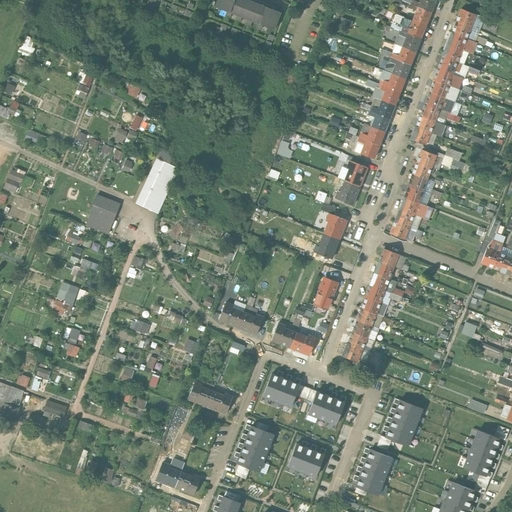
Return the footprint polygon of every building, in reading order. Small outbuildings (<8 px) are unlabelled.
[(280,12),(249,0),(218,0),(216,6),(226,10),(231,12),(237,14),(241,16),(247,19),(251,20),(257,23),(262,24),(274,29),(280,12)] [(435,0),(420,0),(420,3),(412,0),(411,4),(431,12),(435,0)] [(431,12),(411,4),(410,5),(409,9),(416,11),(413,21),(425,25),(431,12)] [(476,15),(461,9),(456,21),(471,27),(476,15)] [(413,21),(405,18),(402,26),(402,27),(409,30),(413,21)] [(495,24),(483,18),(481,23),(493,29),(495,24)] [(425,25),(413,21),(409,30),(402,27),(400,31),(420,39),(425,25)] [(471,27),(456,21),(451,32),(451,33),(466,39),(471,27)] [(396,23),(391,22),(389,26),(395,29),(400,31),(402,27),(397,25),(396,23)] [(420,39),(400,31),(399,35),(395,45),(402,47),(403,47),(415,52),(420,39)] [(466,39),(451,33),(451,32),(446,45),(462,50),(468,53),(471,54),(475,43),(466,39)] [(486,41),(474,36),(472,41),(484,46),(486,41)] [(402,47),(395,45),(392,53),(390,57),(410,65),(415,52),(403,47),(402,47)] [(462,50),(446,45),(441,57),(442,57),(442,56),(457,62),(461,64),(463,65),(468,53),(462,50)] [(392,53),(381,49),(380,53),(386,56),(390,57),(392,53)] [(457,62),(442,56),(442,57),(437,68),(452,74),(454,70),(458,72),(461,64),(457,62)] [(410,65),(390,57),(388,62),(384,71),(392,74),(405,78),(410,65)] [(384,71),(375,67),(371,76),(376,78),(380,79),(384,71)] [(479,71),(469,67),(467,71),(478,75),(477,77),(481,79),(483,74),(478,73),(479,71)] [(452,74),(437,68),(433,80),(433,81),(434,80),(449,86),(455,88),(457,89),(462,78),(452,74)] [(384,71),(380,79),(381,80),(380,84),(399,92),(405,78),(392,74),(384,71)] [(374,82),(369,80),(367,86),(376,89),(377,90),(379,84),(374,82)] [(449,86),(434,80),(433,81),(429,92),(444,98),(449,86)] [(123,93),(137,96),(139,87),(125,84),(123,93)] [(399,92),(380,84),(379,84),(377,90),(376,89),(373,97),(382,101),(382,100),(394,105),(399,92)] [(80,85),(77,95),(84,98),(88,87),(80,85)] [(457,89),(455,88),(452,94),(465,99),(468,93),(462,91),(457,89)] [(444,98),(429,92),(424,104),(439,110),(447,113),(449,113),(453,102),(444,98)] [(12,114),(19,104),(13,100),(7,111),(12,114)] [(394,105),(382,100),(382,101),(378,109),(371,106),(369,111),(389,118),(394,105)] [(371,106),(366,104),(362,102),(360,107),(364,109),(369,111),(371,106)] [(439,110),(424,104),(420,115),(435,121),(439,110)] [(389,118),(369,111),(368,115),(375,118),(371,127),(384,132),(389,118)] [(481,120),(488,123),(492,115),(484,112),(481,120)] [(449,113),(447,113),(445,118),(453,120),(458,122),(460,118),(454,116),(455,115),(449,113)] [(133,140),(141,117),(134,114),(127,137),(133,140)] [(435,121),(420,115),(415,127),(430,133),(435,121)] [(371,127),(364,124),(359,137),(379,145),(384,132),(371,127)] [(430,133),(415,127),(415,126),(410,139),(425,145),(430,133)] [(118,127),(112,138),(120,142),(126,131),(118,127)] [(28,129),(24,137),(40,144),(44,135),(28,129)] [(84,141),(86,135),(80,133),(78,139),(84,141)] [(359,137),(353,135),(351,141),(356,143),(357,141),(359,137)] [(379,145),(359,137),(357,141),(365,144),(361,154),(373,159),(379,145)] [(461,153),(447,148),(445,155),(452,158),(458,160),(461,153)] [(421,150),(416,162),(431,168),(438,170),(440,164),(442,158),(436,156),(437,153),(431,150),(430,153),(421,150)] [(113,157),(120,159),(122,153),(115,151),(113,157)] [(445,155),(444,155),(444,156),(437,153),(436,156),(442,158),(440,164),(466,174),(467,172),(470,166),(461,162),(452,159),(452,158),(445,155)] [(132,172),(136,163),(125,158),(121,168),(132,172)] [(178,171),(156,161),(136,206),(158,215),(178,171)] [(367,168),(350,161),(347,169),(349,170),(345,181),(359,187),(367,168)] [(431,168),(416,162),(412,174),(427,180),(431,168)] [(13,192),(15,182),(20,183),(23,173),(7,169),(2,189),(13,192)] [(427,180),(412,174),(407,186),(408,186),(423,192),(423,191),(422,191),(427,180)] [(359,187),(345,181),(340,192),(338,191),(335,199),(352,206),(359,187)] [(423,192),(408,186),(403,197),(418,203),(419,203),(425,205),(427,198),(427,199),(429,194),(423,191),(423,192)] [(331,194),(326,193),(325,196),(322,203),(328,205),(331,199),(329,198),(331,194)] [(435,196),(429,194),(427,199),(438,203),(440,197),(435,195),(435,196)] [(418,203),(403,197),(399,209),(398,209),(414,215),(420,217),(421,213),(430,216),(434,217),(435,215),(423,210),(425,205),(419,203),(418,203)] [(119,207),(97,198),(87,225),(108,234),(119,207)] [(414,215),(398,209),(399,210),(396,217),(396,216),(394,221),(409,227),(414,215)] [(430,216),(421,213),(420,217),(440,225),(442,220),(434,217),(430,216)] [(346,220),(329,214),(326,221),(329,222),(324,234),(339,239),(346,220)] [(494,220),(488,236),(493,239),(500,222),(494,220)] [(409,227),(394,221),(389,233),(404,239),(411,242),(414,235),(413,235),(416,230),(409,227)] [(502,223),(497,234),(503,236),(507,225),(502,223)] [(423,232),(416,230),(413,235),(414,235),(420,238),(423,232)] [(324,234),(319,232),(319,233),(318,233),(316,236),(317,236),(315,243),(317,244),(314,252),(331,258),(339,239),(324,234)] [(492,240),(488,245),(487,248),(481,263),(493,268),(499,253),(501,247),(502,244),(492,240)] [(169,251),(182,253),(183,246),(170,244),(169,251)] [(511,250),(511,251),(506,249),(506,248),(501,247),(499,253),(493,268),(500,271),(505,273),(511,257),(511,253),(511,250)] [(398,255),(383,249),(379,261),(394,267),(398,255)] [(134,255),(131,263),(138,266),(141,258),(134,255)] [(73,264),(70,274),(86,279),(92,261),(82,259),(80,266),(73,264)] [(394,267),(379,261),(374,272),(374,273),(389,279),(394,267)] [(128,267),(126,275),(133,277),(135,269),(128,267)] [(230,272),(224,286),(228,287),(234,274),(230,272)] [(389,279),(374,273),(373,273),(374,273),(369,285),(384,290),(384,291),(390,293),(392,288),(393,288),(395,281),(389,279)] [(337,283),(324,278),(314,304),(327,309),(337,283)] [(384,290),(369,285),(365,297),(366,297),(380,302),(387,304),(389,298),(390,293),(384,291),(384,290)] [(224,286),(219,296),(224,298),(228,288),(224,286)] [(393,288),(392,288),(390,293),(401,297),(402,292),(393,288)] [(401,297),(390,293),(389,298),(399,301),(401,297)] [(254,299),(249,297),(248,299),(248,300),(246,305),(246,306),(251,308),(254,299)] [(380,302),(366,297),(365,297),(361,308),(376,314),(382,316),(383,316),(387,305),(387,304),(380,302)] [(233,306),(225,303),(219,320),(238,327),(243,312),(232,308),(233,306)] [(268,306),(263,304),(260,312),(265,314),(268,306)] [(257,310),(251,308),(246,306),(244,313),(243,312),(238,327),(256,334),(263,318),(256,315),(257,310)] [(305,310),(297,306),(294,312),(298,314),(296,319),(301,320),(304,312),(305,310)] [(376,314),(361,308),(356,320),(371,326),(372,325),(378,328),(382,316),(376,314)] [(301,320),(298,327),(303,329),(309,313),(304,312),(301,320)] [(181,322),(183,317),(174,313),(172,318),(181,322)] [(148,333),(150,324),(134,320),(132,329),(148,333)] [(371,326),(356,320),(352,332),(367,338),(371,326)] [(459,332),(471,337),(475,325),(464,320),(459,332)] [(320,321),(317,329),(325,332),(328,324),(320,321)] [(285,326),(278,323),(271,340),(290,347),(296,333),(284,329),(285,326)] [(76,343),(79,329),(70,327),(66,341),(76,343)] [(367,338),(352,332),(347,343),(362,349),(367,338)] [(308,335),(307,337),(296,333),(290,347),(309,355),(315,338),(308,335)] [(231,341),(229,351),(239,354),(241,343),(231,341)] [(502,351),(481,342),(479,346),(501,354),(502,351)] [(75,357),(79,347),(69,343),(65,353),(75,357)] [(362,349),(347,343),(342,356),(357,362),(362,349)] [(152,368),(155,357),(150,356),(147,367),(152,368)] [(375,365),(365,361),(363,368),(373,371),(375,365)] [(199,365),(194,363),(190,372),(196,374),(199,365)] [(119,377),(128,381),(133,369),(123,365),(119,377)] [(38,366),(36,373),(46,377),(49,370),(38,366)] [(20,373),(16,382),(25,386),(29,377),(20,373)] [(148,384),(154,386),(158,376),(151,374),(148,384)] [(272,400),(281,377),(272,374),(263,396),(272,400)] [(511,380),(500,376),(498,383),(509,387),(511,380)] [(272,400),(281,403),(290,381),(281,377),(272,400)] [(300,385),(290,381),(281,403),(291,407),(300,385)] [(202,385),(194,382),(188,399),(207,406),(212,392),(212,391),(214,386),(203,382),(202,385)] [(0,383),(0,402),(19,408),(24,391),(0,383)] [(308,414),(317,417),(326,395),(317,391),(308,414)] [(224,396),(212,392),(207,406),(226,413),(232,397),(225,394),(224,396)] [(326,421),(335,399),(326,395),(317,417),(326,421)] [(507,400),(497,396),(495,401),(505,405),(507,400)] [(345,402),(335,399),(326,421),(336,425),(345,402)] [(43,410),(63,418),(67,408),(47,400),(43,410)] [(396,410),(418,418),(422,409),(400,400),(396,410)] [(486,406),(471,400),(468,408),(483,414),(486,406)] [(0,420),(13,425),(19,408),(0,402),(0,420)] [(396,410),(392,419),(415,427),(418,418),(396,410)] [(411,436),(415,427),(392,419),(389,428),(411,436)] [(274,434),(251,426),(247,435),(270,444),(274,434)] [(494,436),(505,439),(508,429),(497,426),(494,436)] [(411,436),(389,428),(385,437),(408,446),(411,436)] [(474,440),(497,449),(500,440),(478,431),(474,440)] [(270,444),(247,435),(244,444),(266,453),(270,444)] [(181,437),(176,450),(184,453),(189,440),(181,437)] [(471,449),(493,458),(497,449),(474,440),(471,449)] [(306,447),(296,443),(287,466),(297,470),(306,447)] [(266,453),(244,444),(240,453),(263,462),(266,453)] [(306,447),(297,470),(306,473),(315,451),(306,447)] [(392,458),(370,449),(366,459),(389,467),(392,458)] [(467,459),(490,467),(493,458),(471,449),(467,459)] [(315,451),(306,473),(315,477),(324,454),(315,451)] [(263,462),(240,453),(237,463),(259,472),(263,462)] [(85,471),(92,474),(97,462),(90,459),(85,471)] [(389,467),(366,459),(363,468),(385,477),(389,467)] [(490,467),(467,459),(463,468),(486,477),(490,467)] [(170,465),(163,462),(156,479),(175,487),(181,472),(169,468),(170,465)] [(103,468),(101,482),(119,485),(122,472),(103,468)] [(385,477),(363,468),(359,477),(381,486),(385,477)] [(192,477),(181,472),(175,487),(194,494),(200,477),(193,474),(192,477)] [(381,486),(359,477),(355,486),(378,495),(381,486)] [(449,492),(471,501),(475,492),(453,483),(449,492)] [(226,491),(223,496),(238,502),(241,497),(226,491)] [(466,510),(468,511),(471,501),(449,492),(445,501),(466,510)] [(238,502),(223,496),(219,507),(231,511),(236,511),(240,503),(238,502)] [(440,510),(445,511),(465,511),(466,510),(445,501),(444,500),(440,510)]
